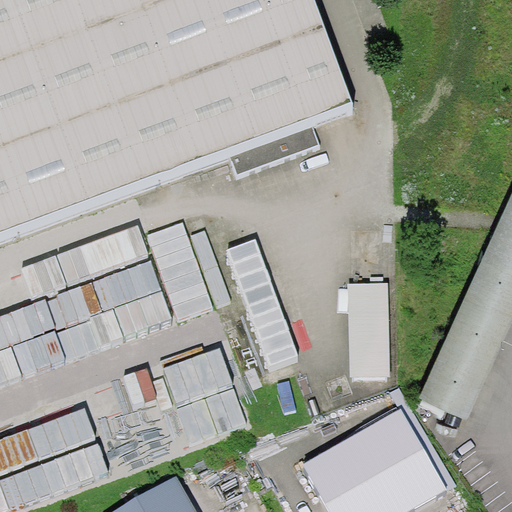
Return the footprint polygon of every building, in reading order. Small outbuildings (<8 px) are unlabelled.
[(0,0),(0,246),(352,118),(308,0),(0,0)] [(511,334),(511,171),(414,392),(475,419),(511,334)] [(385,284),(344,286),(345,381),(387,382),(385,284)] [(399,418),(304,474),(326,511),(418,511),(445,497),(399,418)] [(135,511),(189,511),(178,490),(135,511)]
